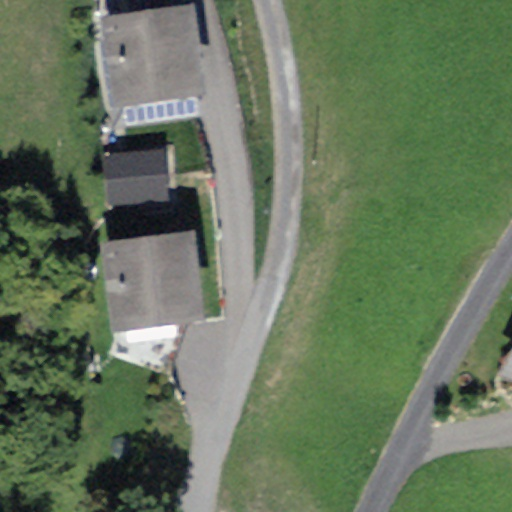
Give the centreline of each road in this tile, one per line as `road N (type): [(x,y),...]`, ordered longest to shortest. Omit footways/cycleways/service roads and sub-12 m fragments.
road 1 (residential): [(193,511),(271,276),(286,206),(287,110),(267,0)]
road 2 (track): [(374,511),(441,365),(511,243)]
